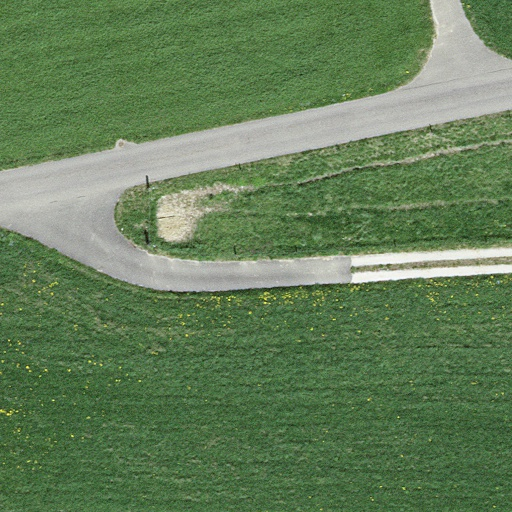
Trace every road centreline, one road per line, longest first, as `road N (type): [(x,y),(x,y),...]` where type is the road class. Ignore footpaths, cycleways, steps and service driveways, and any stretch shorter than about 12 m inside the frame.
road 1 (unclassified): [(0,191),(511,102)]
road 2 (track): [(511,259),(213,277),(155,273),(85,238),(43,183)]
